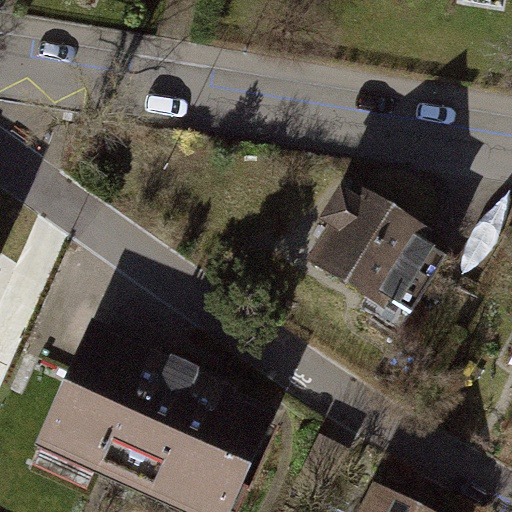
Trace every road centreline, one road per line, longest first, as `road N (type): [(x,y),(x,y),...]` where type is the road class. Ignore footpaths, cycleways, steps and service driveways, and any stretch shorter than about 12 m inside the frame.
road 1 (residential): [(511,495),(0,160)]
road 2 (residential): [(0,65),(511,155)]
